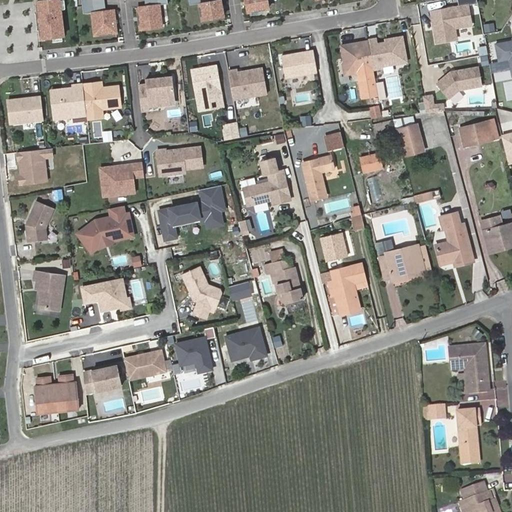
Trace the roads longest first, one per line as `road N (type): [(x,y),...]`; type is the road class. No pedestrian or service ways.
road 1 (residential): [(506,296),(162,419),(22,453)]
road 2 (residential): [(0,72),(378,14),(389,0)]
road 3 (residential): [(15,358),(171,321),(163,259)]
road 4 (residential): [(15,358),(0,205)]
road 5 (unknown): [(347,356),(313,228)]
